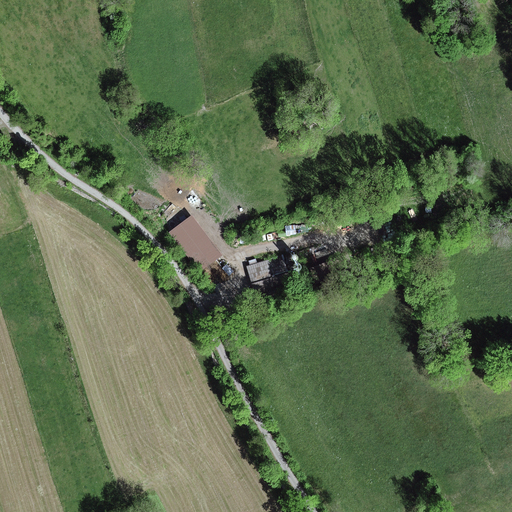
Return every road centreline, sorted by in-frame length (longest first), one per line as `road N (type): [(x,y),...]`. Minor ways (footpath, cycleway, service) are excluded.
road 1 (track): [(0,111),(48,161),(155,240),(313,511)]
road 2 (track): [(234,254),(360,231)]
